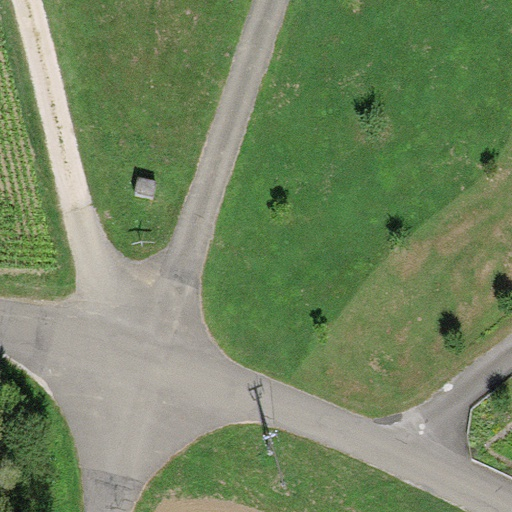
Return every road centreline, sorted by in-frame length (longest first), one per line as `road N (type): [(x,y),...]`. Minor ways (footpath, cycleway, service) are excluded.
road 1 (unclassified): [(118,360),(181,388),(307,410),(511,507)]
road 2 (unclassified): [(118,360),(200,182),(262,0)]
road 3 (track): [(16,0),(118,360)]
road 4 (unclassified): [(85,511),(118,360)]
road 5 (unclassified): [(0,336),(118,360)]
